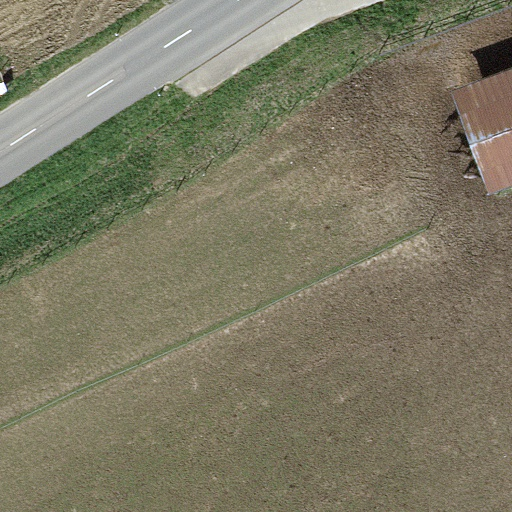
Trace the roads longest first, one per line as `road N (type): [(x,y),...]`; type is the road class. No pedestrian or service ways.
road 1 (secondary): [(0,157),(234,0)]
road 2 (track): [(158,48),(395,0)]
